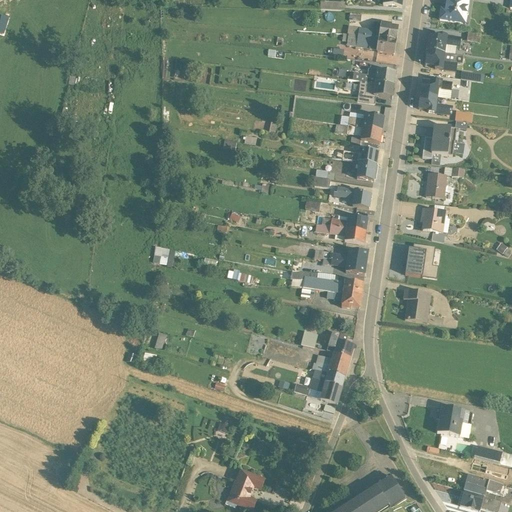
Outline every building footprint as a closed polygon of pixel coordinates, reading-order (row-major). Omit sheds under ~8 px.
[(364,0),(366,2),(371,3),(374,0),(373,0),(382,0),(382,7),(401,9),(402,0),(364,0)] [(440,9),(438,22),(465,26),(468,0),(445,0),(444,5),(445,5),(444,10),(440,9)] [(320,3),(320,11),(344,12),(344,4),(320,3)] [(395,43),(398,29),(390,28),(390,26),(381,24),(380,26),(372,25),(371,31),(358,29),(358,30),(348,28),(347,36),(356,37),(395,43)] [(480,36),(467,34),(466,47),(479,48),(480,36)] [(356,37),(343,36),(342,43),(346,44),(346,47),(355,49),(356,37)] [(375,54),(393,57),(395,43),(356,37),(355,49),(376,52),(375,54)] [(428,39),(426,53),(454,57),(455,51),(459,51),(460,40),(437,37),(436,40),(428,39)] [(458,57),(426,53),(424,67),(433,68),(432,71),(455,74),(458,57)] [(345,60),(344,67),(364,69),(365,63),(345,60)] [(354,75),(353,82),(393,88),(395,75),(368,71),(367,77),(354,75)] [(460,81),(471,83),(472,75),(461,73),(460,81)] [(422,83),(420,97),(437,99),(450,100),(451,92),(452,85),(431,82),(431,85),(422,83)] [(359,83),(356,104),(374,106),(375,98),(391,101),(393,88),(359,83)] [(437,99),(420,97),(418,111),(427,112),(427,114),(434,115),(434,116),(448,118),(449,112),(451,112),(452,107),(436,105),(437,99)] [(455,113),(454,123),(469,125),(471,125),(472,116),(470,115),(455,113)] [(349,120),(348,128),(382,133),(384,120),(363,117),(363,121),(349,120)] [(360,143),(380,146),(382,133),(335,126),(335,127),(334,135),(351,137),(350,146),(359,147),(360,143)] [(424,141),(422,160),(431,162),(431,168),(439,169),(441,158),(447,158),(451,158),(453,145),(454,145),(455,132),(435,129),(433,142),(430,142),(430,141),(424,141)] [(245,144),(258,146),(259,139),(246,137),(245,144)] [(376,167),(378,154),(358,151),(357,155),(331,151),(330,160),(376,167)] [(376,167),(352,164),(351,172),(356,173),(355,181),(374,183),(376,167)] [(463,180),(464,173),(452,171),(451,179),(463,180)] [(316,172),(315,180),(326,182),(328,173),(316,172)] [(428,176),(425,199),(444,201),(447,178),(428,176)] [(330,182),(314,180),(313,188),(329,191),(330,182)] [(337,189),(336,195),(334,195),(333,199),(352,202),(351,209),(369,211),(371,197),(363,196),(364,193),(337,189)] [(318,215),(320,204),(306,202),(304,212),(318,215)] [(433,213),(422,212),(421,219),(424,220),(421,236),(446,240),(449,226),(446,225),(447,223),(445,222),(446,214),(443,214),(444,209),(434,208),(433,213)] [(240,218),(232,214),(229,220),(237,224),(240,218)] [(321,227),(366,234),(368,222),(332,216),(331,221),(322,220),(321,227)] [(343,244),(364,247),(366,234),(321,227),(315,226),(314,234),(334,237),(334,242),(343,243),(343,244)] [(170,251),(154,247),(152,263),(166,267),(166,269),(171,270),(176,252),(170,250),(170,251)] [(510,257),(500,249),(495,255),(506,263),(510,257)] [(365,268),(367,256),(348,253),(347,257),(314,252),(313,261),(365,268)] [(408,255),(404,281),(436,286),(437,273),(431,272),(434,256),(425,255),(424,257),(408,255)] [(216,262),(204,260),(203,265),(214,268),(216,262)] [(365,268),(322,262),(321,269),(330,271),(345,273),(344,278),(363,281),(364,281),(365,268)] [(252,278),(238,275),(239,273),(233,271),(232,274),(228,273),(226,280),(251,285),(252,278)] [(317,279),(291,275),(290,284),(304,285),(303,294),(325,297),(327,287),(316,285),(317,279)] [(327,287),(325,297),(360,303),(362,290),(344,287),(343,288),(334,287),(327,287)] [(313,305),(314,295),(301,293),(300,302),(313,305)] [(404,296),(402,306),(407,306),(404,326),(426,330),(431,300),(404,296)] [(350,313),(359,314),(360,303),(327,297),(326,304),(341,307),(340,311),(340,313),(350,315),(350,313)] [(195,333),(188,331),(185,340),(193,342),(195,333)] [(166,337),(158,335),(154,351),(161,353),(166,337)] [(304,338),(300,350),(314,354),(317,341),(316,340),(304,338)] [(331,339),(326,357),(332,359),(349,364),(350,364),(353,351),(351,351),(344,349),(345,343),(331,339)] [(137,357),(128,354),(125,364),(134,367),(137,357)] [(141,368),(153,371),(156,359),(144,356),(141,368)] [(318,361),(315,369),(345,377),(349,364),(332,359),(331,365),(318,361)] [(344,383),(345,377),(315,369),(313,369),(311,375),(314,376),(314,375),(344,383)] [(344,383),(314,375),(314,376),(309,394),(321,398),(319,405),(336,410),(344,383)] [(224,396),(225,391),(215,388),(214,393),(224,396)] [(469,418),(437,412),(435,425),(438,425),(436,439),(467,444),(469,431),(467,430),(469,418)] [(220,426),(217,436),(227,439),(230,430),(220,426)] [(473,463),(511,473),(511,467),(511,460),(476,452),(473,463)] [(224,510),(229,511),(235,511),(236,510),(241,511),(253,511),(256,507),(248,503),(253,492),(260,495),(264,485),(239,476),(235,486),(234,485),(224,510)] [(340,485),(347,495),(358,488),(351,478),(340,485)] [(389,481),(341,511),(391,511),(405,505),(389,481)] [(467,481),(463,496),(483,502),(485,496),(499,500),(501,490),(467,481)] [(463,496),(459,511),(461,511),(498,511),(500,507),(463,496)]
